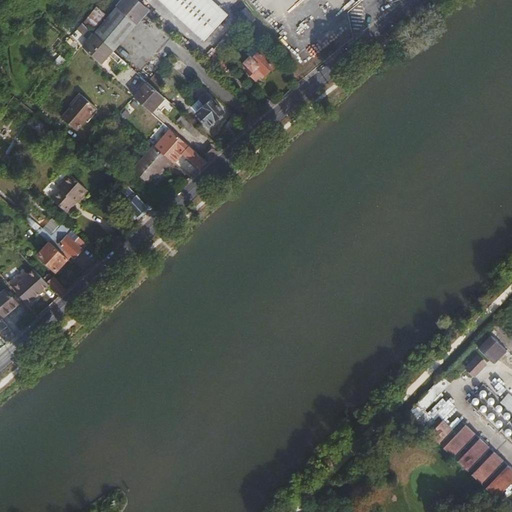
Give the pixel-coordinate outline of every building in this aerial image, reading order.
[(139,0),(126,0),(97,36),(115,53),(152,11),(139,0)] [(207,0),(160,0),(205,40),(226,17),(207,0)] [(241,1),(233,7),(243,19),(251,13),(241,1)] [(97,36),(87,47),(104,63),(112,54),(122,62),(124,60),(115,53),(97,36)] [(250,67),(247,70),(256,79),(265,72),(266,73),(274,67),(261,52),(253,59),(251,57),(246,62),(250,67)] [(148,108),(152,112),(165,98),(147,82),(134,96),(148,108)] [(100,110),(81,95),(63,119),(81,134),(100,110)] [(199,111),(197,112),(208,125),(225,112),(214,98),(207,103),(204,99),(195,106),(199,111)] [(143,135),(152,143),(162,152),(171,142),(182,151),(181,152),(199,169),(207,161),(152,112),(148,108),(142,114),(153,125),(143,135)] [(202,131),(183,114),(178,121),(197,137),(202,131)] [(162,152),(152,143),(130,167),(148,183),(155,176),(157,178),(173,161),(162,152)] [(70,174),(59,186),(62,190),(53,199),(67,213),(88,191),(70,174)] [(148,206),(129,187),(121,195),(140,213),(148,206)] [(43,243),(47,239),(32,225),(30,226),(32,228),(30,230),(43,243)] [(71,231),(55,247),(67,259),(78,248),(81,250),(86,245),(71,231)] [(56,270),(67,259),(55,247),(50,242),(39,253),(56,270)] [(12,288),(27,304),(49,285),(47,282),(34,268),(12,288)] [(47,282),(49,285),(60,296),(67,290),(54,276),(47,282)] [(0,310),(4,316),(2,317),(10,328),(16,324),(6,313),(20,302),(7,288),(1,293),(0,291),(0,310)] [(511,304),(494,323),(503,330),(511,320),(511,304)] [(2,317),(0,318),(0,341),(0,342),(13,333),(10,328),(2,317)] [(491,335),(479,348),(495,363),(507,350),(491,335)] [(477,356),(466,368),(474,377),(486,364),(477,356)] [(418,403),(408,414),(471,476),(496,499),(511,482),(511,468),(504,461),(490,447),(476,434),(466,424),(462,421),(454,430),(440,416),(436,421),(425,410),(434,401),(451,383),(450,383),(459,376),(450,368),(443,376),(418,403)]
